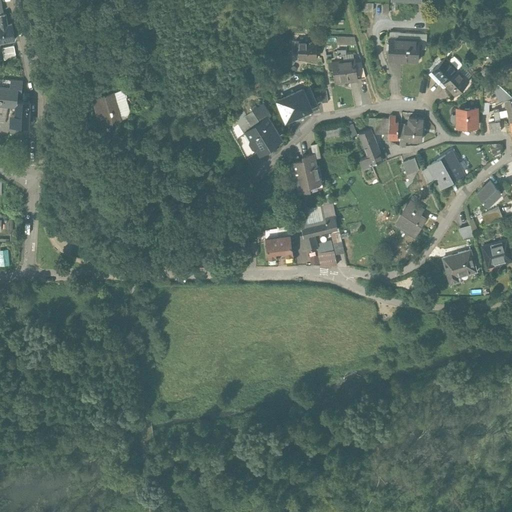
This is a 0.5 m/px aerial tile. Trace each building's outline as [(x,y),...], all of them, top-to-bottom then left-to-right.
[(6,16),(0,17),(0,26),(0,27),(0,26),(0,43),(15,40),(12,25),(8,25),(6,16)] [(419,37),(390,35),(388,58),(418,60),(419,37)] [(316,41),(298,41),(298,58),(316,58),(316,41)] [(4,59),(17,57),(16,45),(3,47),(4,59)] [(445,56),(430,70),(441,82),(457,67),(445,56)] [(355,58),(333,61),(336,81),(336,79),(349,77),(349,79),(358,78),(355,62),(355,58)] [(362,61),(355,62),(358,78),(366,76),(362,61)] [(457,67),(441,82),(453,94),(468,79),(457,67)] [(511,97),(511,96),(495,80),(492,84),(497,102),(504,99),(504,100),(511,97)] [(103,81),(87,85),(90,94),(95,92),(105,88),(103,81)] [(105,88),(95,92),(103,118),(120,112),(112,86),(105,88)] [(308,86),(278,100),(286,119),(306,110),(305,108),(316,103),(308,86)] [(0,104),(2,105),(16,107),(16,102),(17,90),(0,88),(0,104)] [(511,97),(504,100),(504,99),(497,102),(496,102),(498,107),(504,105),(503,104),(505,103),(506,108),(511,106),(511,97)] [(29,103),(16,102),(16,107),(15,125),(28,126),(29,103)] [(263,102),(247,113),(244,109),(235,115),(238,119),(245,129),(246,128),(251,135),(250,139),(253,143),(261,145),(266,146),(268,145),(269,137),(272,135),(275,136),(279,133),(274,125),(271,119),(270,119),(267,115),(270,113),(263,102)] [(476,107),(459,107),(459,118),(457,120),(457,123),(459,125),(469,125),(469,123),(476,123),(476,107)] [(423,116),(409,115),(408,121),(405,121),(404,136),(422,137),(423,122),(422,122),(423,116)] [(389,116),(377,116),(377,123),(376,123),(376,131),(384,131),(383,137),(389,137),(389,135),(389,121),(389,116)] [(495,120),(488,121),(490,131),(501,129),(499,120),(495,120)] [(395,121),(389,121),(389,135),(398,135),(399,121),(395,121)] [(352,123),(348,125),(352,135),(357,133),(352,123)] [(371,126),(359,131),(368,153),(374,151),(371,144),(377,142),(371,126)] [(245,129),(235,136),(246,155),(261,145),(253,143),(250,139),(251,135),(246,128),(245,129)] [(318,142),(311,144),(313,151),(314,151),(315,157),(321,155),(318,142)] [(377,142),(371,144),(374,151),(368,153),(371,160),(383,155),(377,142)] [(451,142),(444,146),(447,152),(453,148),(452,147),(453,146),(451,142)] [(499,143),(491,147),(494,153),(502,150),(499,143)] [(442,144),(433,149),(437,156),(441,154),(454,175),(459,172),(447,152),(444,146),(442,144)] [(252,154),(258,163),(267,156),(262,148),(252,154)] [(313,151),(302,154),(303,158),(292,161),(294,168),(296,174),(294,174),(296,184),(298,184),(299,190),(310,187),(309,183),(321,180),(319,175),(321,174),(319,165),(317,165),(315,157),(314,151),(313,151)] [(368,153),(360,156),(363,163),(371,160),(368,153)] [(415,154),(403,159),(407,170),(419,166),(415,154)] [(437,156),(429,161),(429,162),(435,173),(441,182),(454,175),(441,154),(437,156)] [(429,162),(423,166),(428,177),(435,173),(429,162)] [(211,163),(190,164),(191,180),(212,179),(212,176),(215,175),(215,171),(211,171),(211,163)] [(490,178),(478,189),(488,200),(500,189),(490,178)] [(420,202),(410,195),(397,217),(416,229),(426,214),(416,208),(420,202)] [(483,208),(482,209),(486,219),(503,212),(498,201),(483,208)] [(333,202),(323,205),(323,206),(326,221),(328,221),(329,220),(328,216),(335,215),(336,215),(333,202)] [(481,203),(472,207),(474,212),(482,209),(483,208),(481,203)] [(323,206),(298,210),(304,234),(314,232),(327,229),(327,228),(328,221),(326,221),(323,206)] [(335,215),(328,216),(329,220),(328,221),(327,228),(337,226),(335,215)] [(470,220),(459,223),(462,235),(474,232),(470,220)] [(340,230),(332,231),(337,250),(344,249),(340,230)] [(314,232),(304,234),(305,238),(302,239),(303,245),(306,244),(307,249),(317,247),(314,232)] [(290,234),(265,237),(268,257),(275,256),(275,250),(284,248),(284,255),(293,254),(290,234)] [(507,236),(483,243),(488,262),(511,256),(509,246),(507,236)] [(471,245),(443,253),(449,274),(450,276),(451,277),(453,277),(455,277),(456,276),(457,275),(458,273),(457,270),(476,265),(471,245)]
